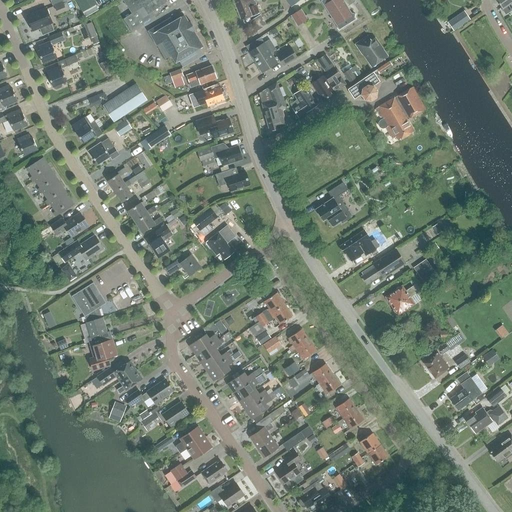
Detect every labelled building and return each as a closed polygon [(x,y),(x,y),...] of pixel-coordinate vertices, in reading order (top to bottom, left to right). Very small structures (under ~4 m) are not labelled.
[(93,0),(75,0),(82,12),(96,4),(93,0)] [(121,0),(131,14),(123,20),(131,32),(155,16),(152,12),(166,3),(163,0),(121,0)] [(232,0),(237,9),(241,21),(258,14),(253,2),(255,0),(232,0)] [(339,31),(355,20),(342,0),(323,0),(320,2),(339,31)] [(511,0),(495,0),(506,14),(511,9),(511,0)] [(309,10),(311,14),(316,14),(318,10),(316,6),(311,6),(309,10)] [(40,10),(26,15),(29,24),(32,31),(39,29),(42,36),(54,31),(51,24),(52,23),(46,7),(40,10)] [(307,19),(300,9),(290,16),(297,26),(307,19)] [(463,11),(447,23),(453,31),(469,19),(463,11)] [(171,19),(148,32),(156,46),(164,59),(170,55),(175,64),(179,62),(182,68),(203,55),(199,49),(202,47),(193,32),(195,31),(190,22),(188,23),(184,16),(181,12),(171,19)] [(94,23),(88,26),(93,38),(99,35),(94,23)] [(51,46),(64,41),(61,33),(48,38),(50,43),(38,48),(40,52),(38,53),(42,64),(56,58),(51,46)] [(373,67),(386,58),(378,47),(380,46),(375,39),(369,43),(365,38),(355,45),(359,51),(360,50),(373,67)] [(249,54),(256,64),(271,54),(270,53),(275,49),(269,40),(264,43),(264,44),(249,54)] [(273,58),(271,54),(256,64),(262,74),(277,64),(276,63),(280,60),(284,66),(297,58),(291,48),(273,58)] [(334,69),(334,70),(332,67),(333,66),(325,54),(317,60),(325,72),(326,72),(328,74),(324,77),(335,93),(346,86),(334,69)] [(64,60),(67,66),(78,61),(75,55),(64,60)] [(99,64),(103,71),(110,67),(106,60),(99,64)] [(392,66),(389,61),(376,70),(379,74),(392,66)] [(62,86),(61,84),(66,82),(60,67),(46,73),(52,88),(53,87),(54,90),(56,90),(61,88),(62,86)] [(200,85),(216,79),(211,67),(195,73),(186,77),(189,84),(190,88),(200,84),(200,85)] [(323,76),(317,80),(314,75),(309,78),(302,67),(296,71),(305,84),(310,81),(312,84),(311,84),(323,101),(331,96),(329,93),(333,91),(323,76)] [(172,80),(183,76),(180,69),(169,73),(172,80)] [(343,73),(349,83),(356,78),(349,69),(343,73)] [(380,82),(374,73),(372,74),(348,90),(354,99),(361,95),(360,96),(364,101),(371,102),(376,98),(377,92),(373,87),(372,87),(380,82)] [(163,78),(165,85),(172,83),(169,75),(163,78)] [(272,101),(261,104),(269,132),(280,129),(280,128),(286,126),(281,110),(286,107),(276,82),(267,88),(272,101)] [(102,105),(114,122),(147,100),(136,83),(102,105)] [(3,107),(17,101),(12,90),(10,91),(8,87),(0,90),(0,112),(5,111),(3,107)] [(213,104),(223,100),(223,99),(224,98),(223,93),(221,93),(219,88),(204,94),(203,92),(196,94),(200,105),(207,103),(208,107),(213,105),(213,104)] [(306,113),(317,106),(304,88),(294,95),(297,101),(290,106),(298,118),(305,113),(306,113)] [(375,110),(381,121),(379,122),(378,125),(379,127),(381,129),(383,130),(386,128),(392,140),(396,138),(398,142),(414,132),(407,120),(425,110),(412,88),(375,110)] [(172,106),(166,95),(156,102),(163,112),(172,106)] [(154,103),(148,106),(151,111),(157,108),(154,103)] [(13,131),(27,126),(20,110),(3,118),(1,113),(0,113),(0,123),(8,120),(13,131)] [(191,110),(171,123),(176,131),(197,119),(191,110)] [(71,127),(82,144),(94,136),(96,139),(103,135),(89,115),(71,127)] [(214,139),(233,133),(229,120),(215,124),(213,117),(196,122),(200,136),(211,132),(214,139)] [(114,128),(119,136),(131,129),(126,120),(114,128)] [(153,146),(176,136),(171,126),(148,136),(153,146)] [(144,136),(151,132),(149,128),(142,132),(144,136)] [(23,156),(37,150),(32,139),(30,140),(28,136),(17,141),(23,156)] [(88,152),(97,165),(109,158),(111,161),(119,156),(108,139),(88,152)] [(237,147),(225,151),(222,143),(197,151),(200,161),(213,157),(214,159),(220,157),(223,166),(242,160),(237,147)] [(145,151),(136,156),(140,162),(149,157),(145,151)] [(32,183),(34,181),(50,170),(43,158),(26,169),(31,177),(29,179),(32,183)] [(108,182),(114,191),(124,184),(120,177),(127,173),(124,169),(117,174),(118,175),(108,182)] [(40,194),(42,193),(58,182),(50,170),(34,181),(39,189),(37,190),(40,194)] [(231,192),(250,186),(246,173),(233,177),(230,170),(215,175),(219,187),(228,184),(231,192)] [(135,177),(124,184),(114,191),(122,204),(132,197),(127,188),(137,181),(142,188),(149,183),(142,172),(135,177)] [(47,206),(49,204),(66,194),(58,182),(42,193),(47,201),(45,202),(47,206)] [(347,190),(342,184),(328,193),(332,200),(315,210),(323,221),(327,219),(332,227),(340,222),(342,224),(351,218),(338,197),(347,190)] [(66,194),(49,204),(55,213),(52,214),(55,218),(74,205),(66,194)] [(136,224),(149,216),(156,211),(154,207),(146,212),(140,204),(128,212),(136,224)] [(192,221),(200,231),(217,217),(210,207),(192,221)] [(176,217),(184,214),(182,208),(174,211),(176,217)] [(71,238),(88,227),(79,214),(65,224),(62,219),(50,227),(56,236),(66,230),(71,238)] [(179,219),(183,226),(189,221),(185,215),(179,219)] [(153,223),(149,216),(136,224),(142,234),(154,225),(155,227),(163,221),(161,218),(153,223)] [(432,227),(436,235),(441,232),(436,224),(432,227)] [(163,242),(172,236),(166,226),(155,234),(158,239),(149,245),(158,258),(169,251),(163,242)] [(227,226),(206,243),(216,257),(219,254),(224,260),(233,253),(226,244),(235,237),(227,226)] [(374,239),(370,242),(363,231),(354,238),(340,247),(340,248),(340,249),(341,251),(343,251),(345,255),(345,254),(350,262),(363,254),(365,256),(379,247),(374,239)] [(103,250),(94,237),(80,246),(77,242),(65,250),(58,255),(64,264),(71,259),(80,253),(86,261),(103,250)] [(429,247),(433,252),(439,248),(435,243),(429,247)] [(373,263),(374,265),(375,265),(362,274),(363,276),(362,277),(363,278),(362,280),(364,283),(366,283),(367,285),(380,276),(382,279),(405,264),(395,248),(373,263)] [(377,250),(368,256),(372,262),(381,257),(377,250)] [(189,277),(201,269),(191,256),(185,260),(182,257),(164,270),(169,276),(182,267),(189,277)] [(429,258),(416,267),(427,282),(439,274),(429,258)] [(65,275),(70,282),(77,277),(73,270),(65,275)] [(441,287),(445,293),(457,285),(453,279),(441,287)] [(84,318),(86,323),(101,318),(98,309),(106,304),(100,295),(93,284),(72,297),(84,318)] [(410,299),(421,291),(416,284),(405,292),(402,287),(386,298),(393,310),(393,311),(394,313),(396,313),(398,316),(414,305),(410,299)] [(268,309),(253,319),(256,324),(259,322),(285,305),(277,294),(264,302),(268,309)] [(285,305),(259,322),(262,327),(273,319),(275,318),(280,325),(293,317),(285,305)] [(457,325),(451,317),(445,320),(451,329),(457,325)] [(88,339),(89,343),(110,336),(109,332),(107,333),(102,318),(101,319),(101,318),(86,323),(86,324),(90,338),(88,339)] [(56,325),(53,319),(46,322),(49,328),(56,325)] [(256,324),(249,329),(254,337),(264,330),(262,327),(259,322),(256,324)] [(288,339),(295,350),(309,341),(302,330),(288,339)] [(189,347),(195,356),(221,338),(221,337),(222,336),(219,332),(209,339),(206,335),(189,347)] [(266,332),(256,338),(260,345),(270,338),(266,332)] [(454,349),(469,340),(464,332),(449,341),(454,349)] [(112,341),(110,336),(89,343),(94,359),(89,361),(92,371),(109,366),(107,359),(114,357),(109,342),(112,341)] [(263,346),(269,354),(281,345),(276,337),(263,346)] [(136,364),(164,349),(158,338),(130,352),(136,364)] [(215,349),(224,343),(221,338),(195,356),(201,364),(218,353),(215,349)] [(57,342),(60,350),(68,347),(65,339),(57,342)] [(316,351),(309,341),(295,350),(303,360),(316,351)] [(444,343),(437,349),(441,355),(449,349),(444,343)] [(482,356),(489,366),(494,363),(492,360),(498,357),(493,349),(482,356)] [(58,354),(62,363),(71,360),(67,351),(58,354)] [(238,352),(231,356),(234,360),(241,355),(238,352)] [(201,364),(207,373),(230,358),(226,353),(220,356),(218,353),(201,364)] [(435,380),(449,369),(437,354),(423,364),(435,380)] [(470,362),(465,354),(454,362),(459,369),(470,362)] [(233,363),(230,358),(207,373),(213,382),(230,370),(227,366),(233,363)] [(116,378),(119,383),(135,371),(129,362),(113,374),(109,369),(96,378),(102,387),(116,378)] [(297,362),(287,370),(293,377),(303,369),(297,362)] [(319,385),(333,375),(325,365),(312,374),(319,385)] [(305,369),(287,381),(292,389),(310,377),(305,369)] [(124,390),(125,391),(141,380),(135,371),(119,383),(122,387),(117,390),(119,394),(124,390)] [(227,385),(233,394),(256,379),(252,374),(247,377),(244,373),(227,385)] [(340,386),(333,375),(319,385),(327,395),(340,386)] [(481,394),(478,390),(470,378),(460,385),(464,390),(450,400),(458,411),(472,401),(472,400),(481,394)] [(233,394),(239,403),(256,391),(254,387),(259,384),(256,379),(233,394)] [(94,381),(83,388),(89,398),(100,391),(94,381)] [(150,398),(156,406),(162,401),(161,399),(173,392),(165,381),(142,397),(138,391),(125,401),(130,408),(142,400),(144,403),(150,398)] [(506,396),(503,392),(499,388),(486,398),(493,407),(506,396)] [(239,403),(245,412),(268,396),(264,391),(259,395),(256,391),(239,403)] [(271,401),(268,396),(245,412),(251,421),(268,409),(266,405),(271,401)] [(336,408),(343,419),(356,410),(349,399),(336,408)] [(122,418),(126,406),(115,402),(110,413),(122,418)] [(188,414),(181,403),(162,416),(171,429),(178,424),(177,422),(188,414)] [(249,438),(256,449),(271,438),(267,432),(273,428),(270,424),(273,422),(272,421),(284,411),(282,407),(255,425),(260,431),(249,438)] [(475,435),(492,422),(493,422),(497,426),(507,419),(499,407),(492,411),(489,411),(485,413),(482,409),(475,414),(476,415),(466,423),(475,435)] [(300,408),(294,412),(299,419),(305,415),(300,408)] [(139,415),(143,420),(150,415),(146,410),(139,415)] [(364,421),(356,410),(343,419),(350,430),(364,421)] [(161,421),(155,412),(141,422),(147,431),(161,421)] [(329,417),(322,423),(326,428),(335,422),(331,416),(329,417)] [(334,428),(339,433),(345,428),(340,423),(334,428)] [(309,426),(282,444),(287,451),(313,433),(309,426)] [(180,440),(181,442),(175,446),(180,453),(186,449),(187,450),(204,438),(197,428),(180,440)] [(359,443),(367,455),(380,446),(372,434),(359,443)] [(307,438),(310,443),(316,440),(313,435),(307,438)] [(170,436),(158,444),(162,450),(174,441),(170,436)] [(493,459),(495,459),(497,462),(504,457),(505,460),(511,454),(511,453),(511,451),(511,437),(511,436),(498,445),(499,446),(490,452),(491,454),(490,456),(493,459)] [(211,448),(204,438),(187,450),(194,460),(211,448)] [(271,438),(256,449),(263,459),(278,448),(271,438)] [(342,445),(333,452),(338,459),(347,453),(342,445)] [(388,457),(380,446),(367,455),(375,466),(388,457)] [(325,460),(331,456),(326,447),(320,450),(325,460)] [(303,479),(299,474),(300,473),(295,465),(301,461),(294,451),(283,459),(287,465),(275,473),(284,485),(285,483),(289,489),(303,479)] [(351,457),(354,462),(361,458),(357,453),(351,457)] [(361,458),(354,462),(357,467),(364,463),(361,458)] [(216,463),(201,474),(209,486),(224,475),(223,474),(227,471),(220,462),(217,465),(216,463)] [(187,473),(180,464),(170,471),(167,473),(173,482),(176,480),(187,473)] [(176,480),(181,488),(196,478),(191,470),(187,473),(176,480)] [(304,508),(306,507),(307,509),(315,503),(318,508),(332,498),(324,488),(322,489),(319,484),(324,480),(319,473),(307,481),(311,487),(306,490),(308,492),(300,498),(301,500),(299,501),(299,504),(301,508),(304,508)] [(336,477),(343,489),(350,486),(344,473),(336,477)] [(222,500),(227,507),(244,496),(236,484),(223,493),(219,487),(210,494),(216,504),(222,500)]
